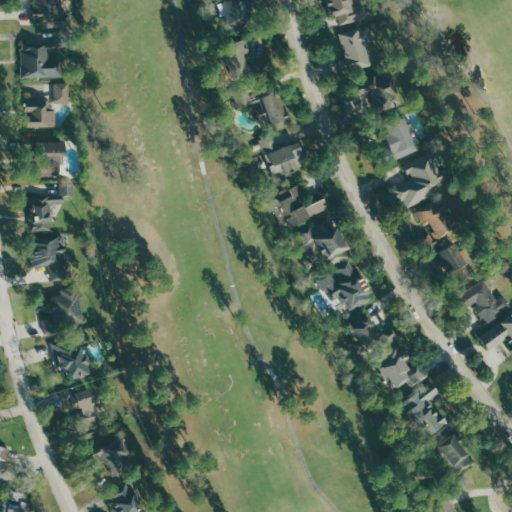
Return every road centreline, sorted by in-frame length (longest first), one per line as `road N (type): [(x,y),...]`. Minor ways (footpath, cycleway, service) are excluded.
road 1 (residential): [(511,425),(400,270),(338,140),(292,0)]
road 2 (residential): [(0,214),(30,375),(82,511)]
